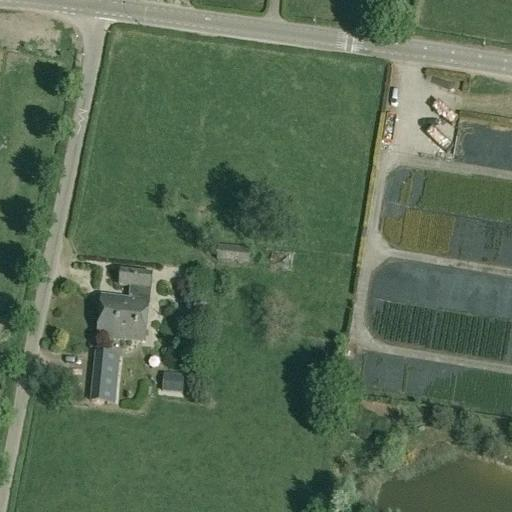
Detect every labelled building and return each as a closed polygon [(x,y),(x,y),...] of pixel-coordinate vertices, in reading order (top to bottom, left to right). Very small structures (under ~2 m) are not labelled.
[(249,266),(250,249),(217,246),(216,262),(249,266)] [(266,250),(264,267),(290,269),(291,253),(266,250)] [(97,339),(144,344),(148,302),(150,302),(152,274),(120,272),(119,288),(130,289),(129,300),(102,297),(97,339)] [(90,404),(115,406),(121,356),(95,353),(90,404)] [(176,389),(179,369),(160,366),(157,386),(176,389)]
